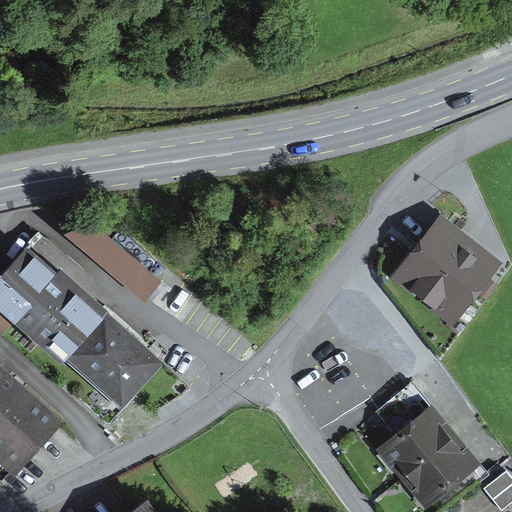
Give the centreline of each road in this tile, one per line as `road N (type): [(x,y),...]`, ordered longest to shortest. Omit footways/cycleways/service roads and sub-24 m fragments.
road 1 (secondary): [(0,188),(289,143),(381,122),(511,74)]
road 2 (residential): [(511,122),(446,153),(400,190),(260,372)]
road 3 (residential): [(260,372),(15,511)]
road 4 (unknown): [(227,395),(205,361),(173,349),(43,404)]
road 5 (residential): [(260,372),(363,511)]
